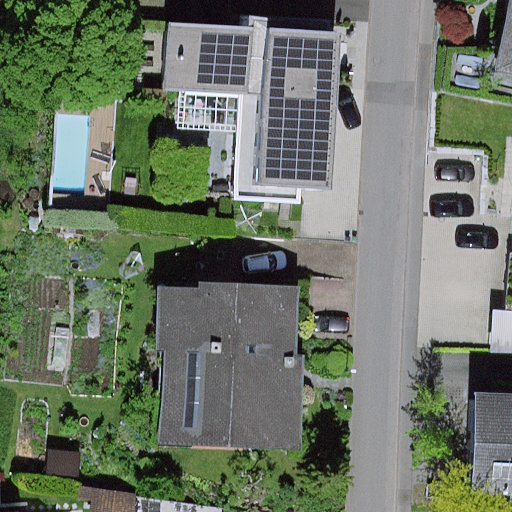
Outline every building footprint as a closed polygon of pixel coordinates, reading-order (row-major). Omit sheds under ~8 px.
[(511,0),(502,63),(511,64),(511,0)] [(329,185),(333,35),(183,31),(182,94),(240,95),(238,183),(329,185)] [(304,432),(306,284),(178,283),(176,431),(304,432)] [(511,295),(495,293),(489,330),(511,333),(511,295)] [(511,485),(511,388),(476,387),(474,484),(511,485)] [(0,511),(18,511),(18,501),(0,502),(0,511)]
